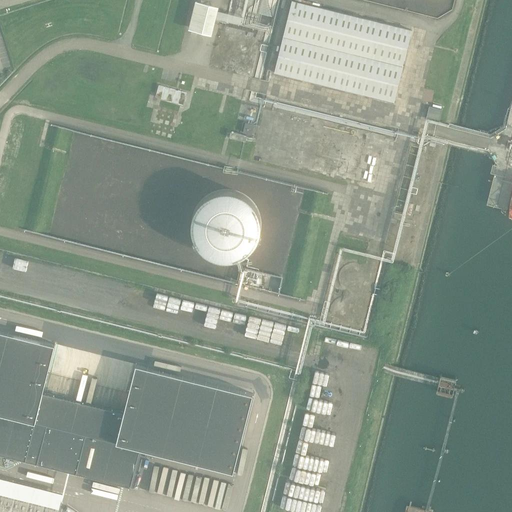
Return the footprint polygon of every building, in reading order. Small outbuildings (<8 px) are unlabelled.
[(411,31),(292,1),(274,73),(394,103),(411,31)] [(158,86),(155,98),(183,106),(186,94),(158,86)] [(429,107),(426,118),(439,121),(442,110),(429,107)] [(159,108),(152,132),(169,137),(176,113),(159,108)] [(245,123),(243,133),(251,135),(254,125),(245,123)] [(194,200),(195,229),(206,259),(233,258),(250,252),(250,245),(260,241),(260,220),(249,190),(219,191),(194,200)] [(55,344),(0,330),(0,454),(121,485),(130,487),(140,448),(233,472),(253,394),(136,364),(124,413),(43,393),(55,344)] [(326,487),(307,484),(306,484),(301,483),(301,488),(310,490),(310,494),(318,496),(318,494),(324,495),(326,487)]
